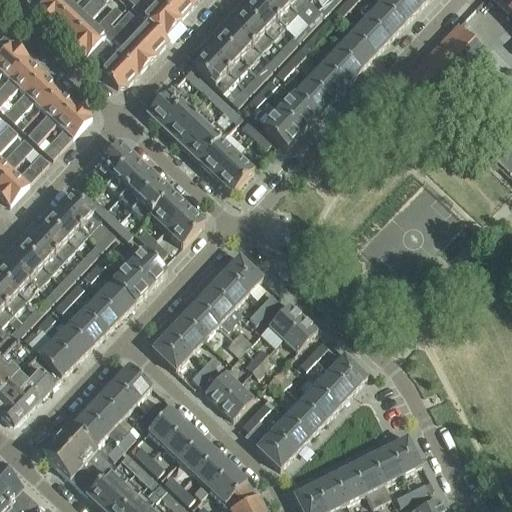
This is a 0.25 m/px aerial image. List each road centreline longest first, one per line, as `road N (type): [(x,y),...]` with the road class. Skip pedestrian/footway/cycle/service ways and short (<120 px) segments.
road 1 (residential): [(472,511),(399,380),(274,253),(233,229)]
road 2 (residential): [(233,229),(254,218),(457,0)]
road 3 (residential): [(284,511),(267,480),(122,343)]
road 4 (unclassified): [(237,0),(120,125)]
road 5 (residential): [(117,122),(0,5)]
road 6 (unclassified): [(7,237),(117,122)]
road 7 (residential): [(122,343),(233,229)]
road 8 (residential): [(15,458),(122,343)]
road 9 (residential): [(233,229),(120,125)]
